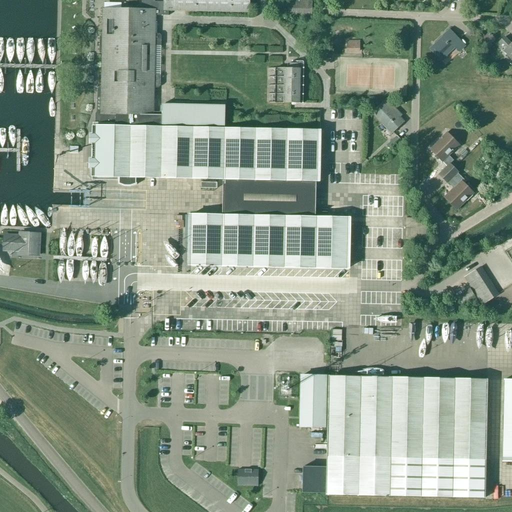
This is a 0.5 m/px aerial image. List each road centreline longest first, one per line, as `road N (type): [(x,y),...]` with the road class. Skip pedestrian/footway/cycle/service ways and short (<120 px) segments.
road 1 (unclassified): [(140,511),(127,477),(128,301)]
road 2 (tertiary): [(99,511),(0,392)]
